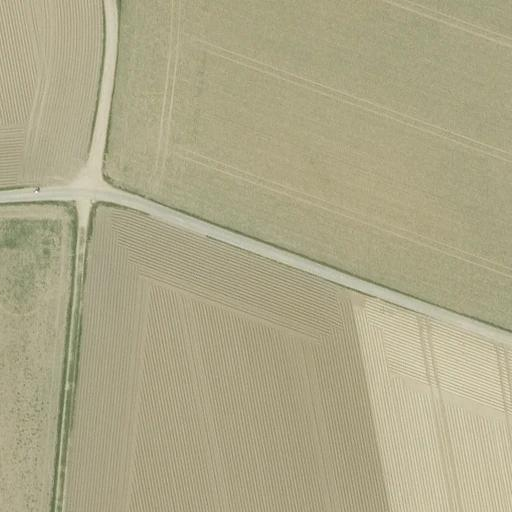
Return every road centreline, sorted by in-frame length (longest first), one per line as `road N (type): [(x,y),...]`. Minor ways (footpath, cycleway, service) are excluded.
road 1 (track): [(102,198),(511,344)]
road 2 (track): [(102,198),(68,511)]
road 3 (track): [(114,0),(102,198)]
